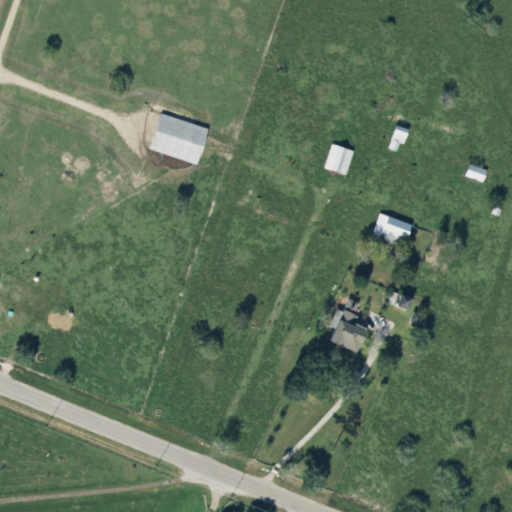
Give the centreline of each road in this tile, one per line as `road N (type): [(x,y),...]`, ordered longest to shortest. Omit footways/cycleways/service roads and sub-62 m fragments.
road 1 (tertiary): [(316,511),(0,383)]
road 2 (residential): [(0,501),(108,494),(207,467)]
